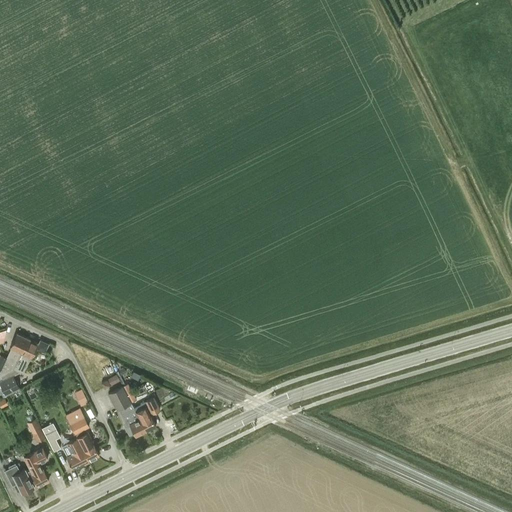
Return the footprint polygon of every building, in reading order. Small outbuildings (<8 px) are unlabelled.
[(1,354),(0,355),(0,367),(2,369),(0,372),(0,376),(12,370),(14,365),(27,337),(17,332),(11,346),(12,346),(11,348),(7,357),(1,354)] [(0,376),(0,392),(2,396),(19,387),(13,375),(20,372),(21,372),(23,368),(26,362),(28,362),(30,358),(31,356),(35,347),(45,351),(49,343),(40,339),(39,342),(27,337),(14,365),(12,370),(0,376)] [(116,374),(101,382),(104,388),(120,380),(116,374)] [(128,382),(124,384),(128,393),(132,391),(128,382)] [(124,384),(108,392),(117,409),(118,408),(125,421),(122,422),(129,434),(134,432),(136,436),(147,430),(137,411),(136,409),(131,399),(128,393),(124,384)] [(136,409),(147,430),(156,425),(150,414),(160,409),(154,396),(145,400),(147,404),(136,409)] [(84,416),(70,423),(74,431),(75,432),(82,447),(88,460),(99,454),(93,442),(92,442),(85,428),(89,426),(84,416)] [(35,417),(27,421),(36,440),(44,436),(35,417)] [(57,429),(46,434),(54,450),(60,447),(56,438),(60,436),(57,429)] [(67,443),(62,445),(67,455),(73,468),(88,460),(82,447),(75,432),(74,433),(76,438),(66,443),(67,443)] [(43,447),(24,457),(27,463),(30,469),(33,474),(37,483),(38,485),(49,480),(40,462),(48,458),(43,447)] [(9,467),(4,470),(12,485),(17,483),(22,493),(25,491),(25,493),(32,490),(31,488),(34,487),(33,485),(37,483),(33,474),(30,469),(26,471),(24,468),(20,471),(17,463),(16,464),(15,462),(8,466),(9,467)]
